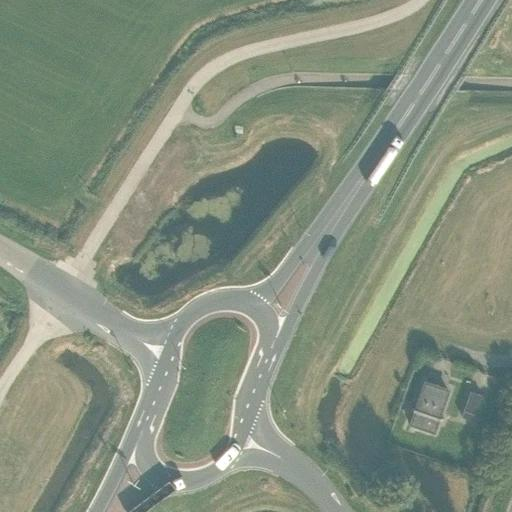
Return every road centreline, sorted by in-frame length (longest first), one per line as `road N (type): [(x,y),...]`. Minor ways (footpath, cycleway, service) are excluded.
road 1 (unclassified): [(63,297),(178,108),(213,66),(390,16),(419,0)]
road 2 (trunk): [(353,190),(478,0)]
road 3 (trunk): [(268,370),(353,190)]
road 4 (trunk): [(353,190),(254,303)]
road 5 (tertiary): [(336,511),(307,478),(240,440)]
